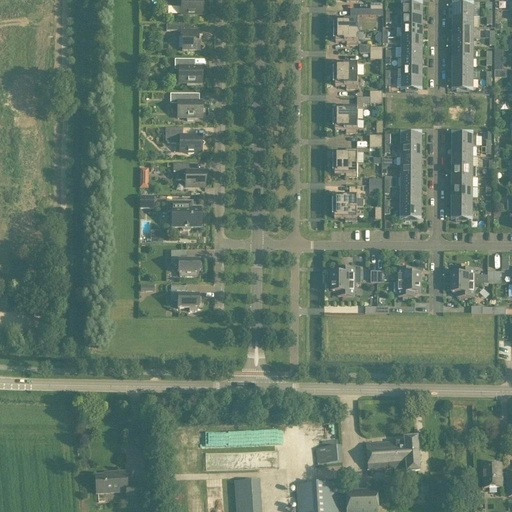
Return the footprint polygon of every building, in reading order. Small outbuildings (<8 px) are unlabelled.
[(0,0),(0,9),(18,10),(15,88),(0,87),(0,112),(16,114),(14,161),(0,160),(0,185),(12,186),(10,226),(0,225),(0,246),(25,248),(27,186),(36,186),(43,0),(0,0)] [(165,0),(166,8),(172,8),(174,6),(179,6),(181,8),(181,15),(187,15),(188,17),(193,17),(194,15),(202,15),(202,0),(165,0)] [(403,8),(403,18),(422,18),(422,8),(412,8),(412,5),(406,5),(406,8),(403,8)] [(454,8),(454,19),(473,19),(473,8),(469,8),(469,5),(457,5),(457,8),(454,8)] [(334,25),(334,33),(353,33),(358,33),(358,19),(358,17),(371,17),(371,11),(351,11),(351,19),(346,18),(346,22),(336,22),(336,25),(334,25)] [(399,18),(399,29),(403,29),(422,29),(422,18),(403,18),(399,18)] [(454,19),(454,29),(473,29),(473,19),(454,19)] [(166,26),(166,32),(180,32),(180,38),(182,38),(181,52),(200,52),(200,42),(198,42),(198,38),(202,38),(202,31),(191,31),(191,26),(166,26)] [(403,29),(402,39),(422,39),(422,29),(403,29)] [(454,29),(454,39),(473,39),(473,29),(454,29)] [(334,33),(334,40),(336,40),(335,43),(346,43),(346,47),(358,47),(358,33),(353,33),(334,33)] [(402,39),(402,49),(422,49),(422,39),(402,39)] [(454,39),(454,49),(472,49),(473,39),(454,39)] [(371,47),(360,47),(360,55),(370,55),(383,55),(383,49),(371,49),(371,47)] [(402,49),(402,59),(422,59),(422,49),(402,49)] [(454,49),(454,60),(472,60),(472,49),(454,49)] [(402,59),(402,69),(422,69),(422,59),(402,59)] [(454,60),(454,70),(472,70),(472,60),(454,60)] [(174,61),(174,71),(178,71),(178,84),(187,84),(187,87),(195,87),(195,84),(202,84),(202,68),(193,68),(191,66),(191,61),(174,61)] [(334,69),(334,77),(358,77),(358,63),(346,62),(346,66),(335,66),(335,69),(334,69)] [(402,69),(402,80),(422,80),(422,69),(402,69)] [(454,70),(453,80),(472,80),(472,70),(454,70)] [(334,77),(333,84),(335,84),(335,87),(346,87),(346,91),(358,91),(358,77),(334,77)] [(402,80),(402,90),(406,90),(406,93),(412,93),(412,90),(421,90),(422,80),(402,80)] [(453,80),(453,91),(463,91),(463,94),(469,94),(469,91),(472,91),(472,80),(453,80)] [(170,95),(170,105),(177,105),(177,119),(186,119),(186,122),(194,122),(194,119),(201,119),(201,116),(203,116),(203,109),(202,109),(202,102),(191,102),(191,95),(170,95)] [(333,113),(333,121),(335,121),(358,121),(358,111),(363,111),(363,105),(370,105),(370,99),(357,99),(357,107),(346,106),(346,110),(335,110),(335,113),(333,113)] [(333,121),(333,128),(335,128),(335,131),(346,131),(346,135),(357,135),(358,121),(335,121),(333,121)] [(165,129),(165,143),(167,145),(179,145),(179,153),(186,153),(187,155),(191,155),(193,153),(199,153),(199,151),(203,147),(201,145),(201,137),(182,137),(182,130),(165,129)] [(402,137),(402,148),(421,148),(421,137),(412,137),(412,134),(405,134),(405,137),(402,137)] [(453,137),(453,148),(472,148),(476,148),(476,137),(472,137),(463,137),(463,134),(457,134),(456,137),(453,137)] [(402,148),(402,158),(421,158),(421,148),(402,148)] [(453,148),(453,158),(472,158),(472,148),(453,148)] [(333,157),(333,165),(357,165),(357,151),(346,150),(346,154),(335,154),(335,157),(333,157)] [(402,158),(402,168),(421,168),(421,158),(402,158)] [(453,158),(453,168),(476,169),(477,169),(477,158),(472,158),(453,158)] [(173,165),(173,173),(175,173),(175,181),(183,181),(185,183),(185,188),(205,188),(205,172),(189,172),(189,165),(173,165)] [(333,165),(333,172),(335,172),(335,175),(346,175),(345,179),(357,179),(357,165),(333,165)] [(402,168),(402,178),(421,178),(421,168),(402,168)] [(453,168),(453,179),(472,179),(476,179),(476,169),(453,168)] [(402,178),(402,189),(421,189),(421,178),(402,178)] [(453,179),(453,189),(472,189),(472,179),(453,179)] [(139,182),(139,190),(147,190),(148,182),(139,182)] [(402,189),(401,199),(421,199),(421,189),(402,189)] [(453,189),(453,199),(472,199),(472,189),(453,189)] [(333,201),(333,209),(357,209),(364,209),(364,200),(357,200),(357,195),(345,195),(345,198),(335,198),(335,201),(333,201)] [(139,197),(139,211),(154,211),(154,197),(139,197)] [(401,199),(401,209),(421,209),(421,199),(401,199)] [(453,199),(453,209),(471,209),(472,199),(453,199)] [(167,203),(167,213),(173,213),(173,229),(183,229),(183,230),(184,231),(189,231),(190,230),(190,229),(200,229),(200,217),(201,217),(201,212),(200,212),(200,210),(191,210),(191,206),(186,206),(186,203),(167,203)] [(333,209),(333,216),(334,216),(334,219),(345,219),(345,223),(357,223),(357,209),(333,209)] [(401,209),(401,220),(405,220),(405,223),(411,223),(411,220),(421,220),(421,209),(401,209)] [(453,209),(453,220),(462,220),(462,223),(468,223),(468,220),(471,220),(471,209),(453,209)] [(162,239),(162,231),(150,232),(150,239),(162,239)] [(170,252),(171,266),(178,266),(178,274),(180,274),(180,278),(196,278),(196,274),(198,274),(198,271),(200,271),(200,265),(198,265),(198,261),(187,261),(186,252),(170,252)] [(332,275),(332,284),(354,284),(354,271),(350,271),(344,271),(338,271),(338,275),(332,275)] [(398,284),(398,285),(420,285),(421,276),(415,276),(415,271),(399,271),(398,284)] [(452,276),(452,285),(474,285),(488,285),(488,278),(474,278),(474,272),(458,271),(458,276),(452,276)] [(332,284),(332,293),(338,294),(338,298),(354,298),(354,284),(332,284)] [(394,284),(394,285),(395,285),(394,294),(398,294),(398,298),(415,299),(415,294),(420,294),(420,285),(398,285),(398,284),(394,284)] [(452,285),(452,294),(458,294),(458,299),(474,299),(474,285),(452,285)] [(170,287),(170,301),(177,301),(177,309),(190,309),(189,313),(196,313),(196,309),(198,309),(198,306),(200,306),(200,300),(198,300),(198,296),(186,297),(186,287),(170,287)] [(280,432),(188,437),(189,448),(216,447),(216,440),(224,440),(224,443),(244,442),(244,441),(251,441),(251,446),(281,445),(280,432)] [(394,474),(406,473),(406,474),(419,473),(416,438),(403,439),(403,442),(365,445),(367,472),(393,470),(394,474)] [(180,439),(171,440),(171,452),(181,452),(180,439)] [(316,449),(317,465),(342,464),(340,447),(316,449)] [(298,452),(298,461),(314,461),(314,451),(298,452)] [(511,474),(502,475),(502,465),(483,466),(483,489),(502,489),(502,486),(506,486),(507,499),(511,499),(511,474)] [(137,500),(137,484),(126,485),(126,473),(104,474),(105,477),(94,477),(95,495),(125,493),(126,500),(137,500)] [(234,483),(235,511),(260,511),(258,481),(234,483)] [(378,511),(377,491),(344,492),(345,497),(337,498),(336,483),(296,486),(297,505),(287,506),(287,511),(378,511)]
